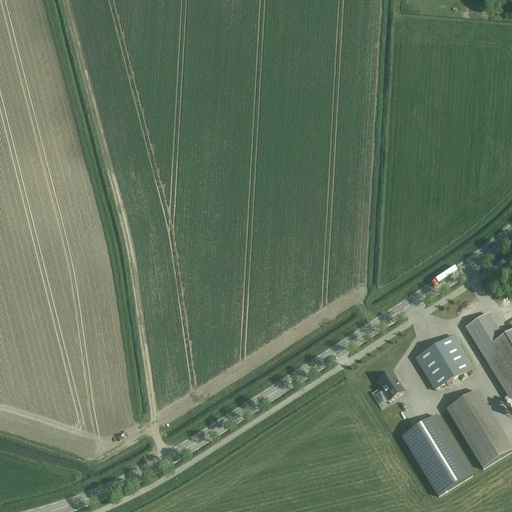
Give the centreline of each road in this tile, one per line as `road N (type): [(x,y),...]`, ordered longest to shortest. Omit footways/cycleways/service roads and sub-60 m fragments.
road 1 (secondary): [(50,511),(168,459),(511,232)]
road 2 (track): [(74,0),(128,246),(155,433),(168,459)]
